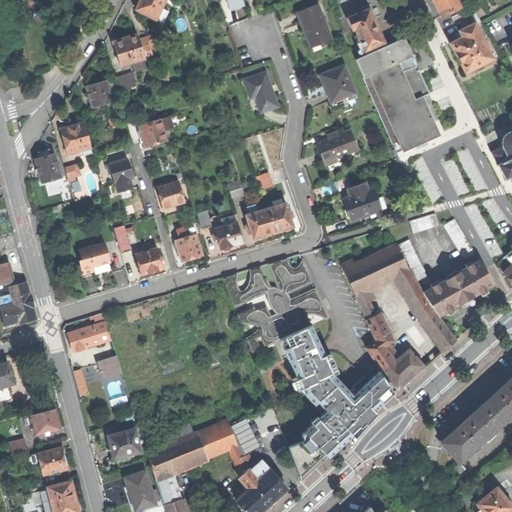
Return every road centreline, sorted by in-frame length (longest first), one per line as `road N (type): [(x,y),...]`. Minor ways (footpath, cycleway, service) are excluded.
road 1 (residential): [(49,317),(312,240),(291,159),(298,109),(266,34)]
road 2 (unclassified): [(511,208),(431,37)]
road 3 (residential): [(100,511),(52,330)]
road 4 (secondary): [(385,430),(511,318)]
road 5 (residential): [(49,317),(7,160)]
road 6 (unknown): [(427,494),(453,425),(511,371)]
road 7 (residential): [(44,104),(112,0)]
road 8 (secondary): [(296,511),(385,430)]
